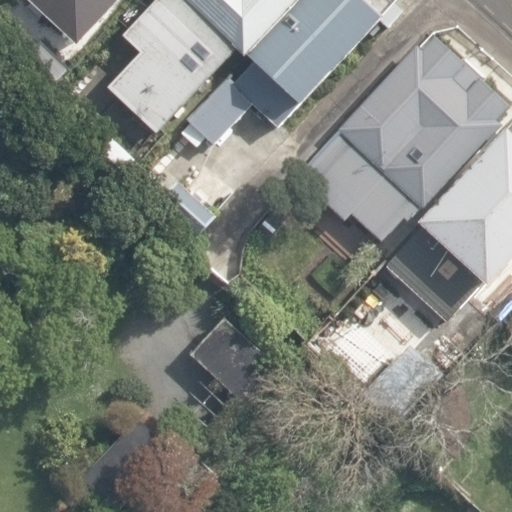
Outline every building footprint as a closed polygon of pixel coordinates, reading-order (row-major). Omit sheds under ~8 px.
[(243,58),(297,0),(172,0),(139,37),(191,85),(228,45),(243,58)] [(189,123),(215,147),(253,106),(278,130),(379,21),(388,29),(401,14),(393,7),(399,0),(301,0),(248,58),(253,62),(231,86),(227,82),(189,123)] [(55,86),(71,70),(44,43),(28,59),(55,86)] [(386,193),(412,216),(422,205),(425,207),(497,125),(493,122),(505,109),(478,85),(480,83),(464,69),(463,70),(433,43),(422,56),(417,51),(344,133),(345,134),(320,163),(329,171),(315,187),(324,194),(330,187),(357,210),(363,203),(371,210),(386,193)] [(373,283),(428,334),(478,281),(482,285),(511,251),(511,123),(416,226),(422,231),(373,283)] [(295,173),(236,127),(156,231),(216,277),(295,173)] [(221,282),(289,342),(318,309),(251,249),(221,282)] [(300,344),(355,399),(390,364),(335,309),(300,344)] [(168,366),(223,418),(258,382),(203,329),(168,366)] [(364,396),(398,427),(445,375),(412,344),(364,396)] [(79,511),(108,511),(152,469),(113,429),(54,486),(79,511)]
